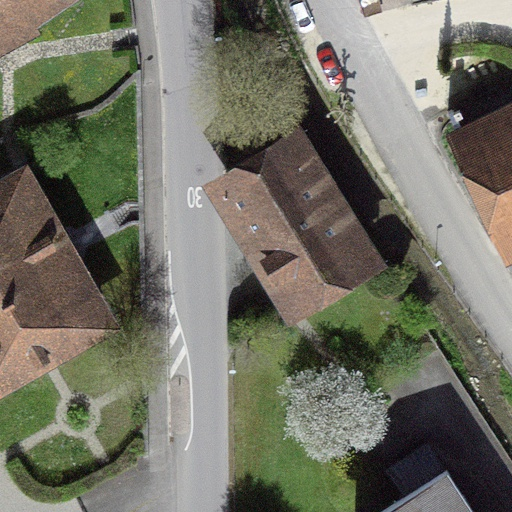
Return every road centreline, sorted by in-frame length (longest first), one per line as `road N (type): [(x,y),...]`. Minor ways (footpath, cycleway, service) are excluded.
road 1 (tertiary): [(199,511),(185,0)]
road 2 (residential): [(511,329),(356,64),(327,0)]
